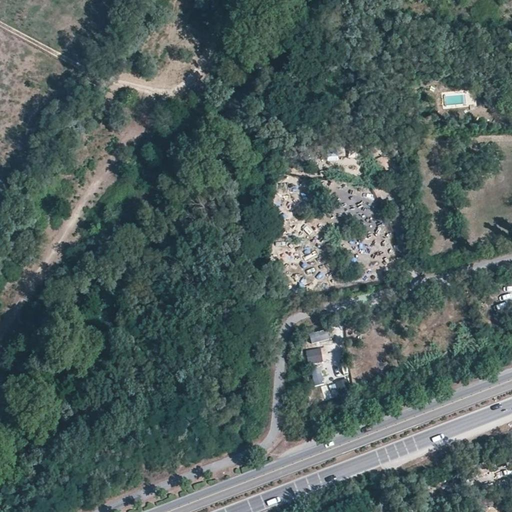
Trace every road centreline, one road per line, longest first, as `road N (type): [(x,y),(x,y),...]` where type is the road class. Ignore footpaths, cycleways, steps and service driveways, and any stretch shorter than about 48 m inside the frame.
road 1 (secondary): [(511,377),(156,511)]
road 2 (secondary): [(240,511),(511,407)]
